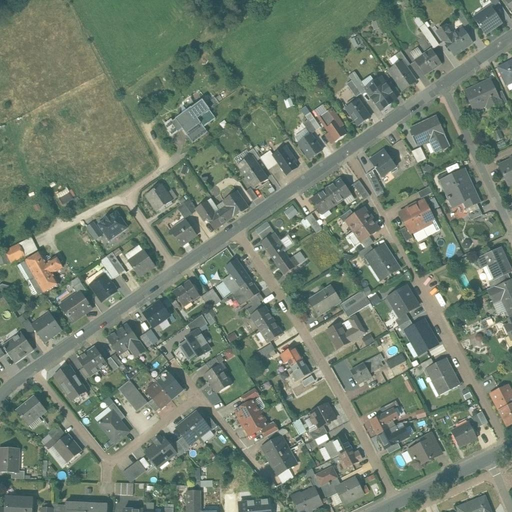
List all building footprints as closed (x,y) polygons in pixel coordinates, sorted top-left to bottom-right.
[(490,8),(475,19),(474,18),(474,19),(485,34),(501,23),(490,7),(490,8)] [(469,24),(460,11),(455,14),(464,27),(469,24)] [(464,27),(455,14),(453,16),(455,20),(437,32),(454,56),(473,43),(463,28),(464,27)] [(433,36),(429,31),(423,35),(433,49),(439,45),(438,44),(433,36)] [(442,41),(437,33),(433,36),(438,44),(442,41)] [(410,65),(401,52),(395,56),(400,62),(405,68),(410,65)] [(433,53),(425,58),(423,56),(414,62),(424,75),(440,64),(433,53)] [(405,68),(400,62),(389,69),(404,90),(415,83),(405,68)] [(511,62),(498,69),(507,87),(511,84),(511,62)] [(396,100),(381,78),(366,88),(367,90),(366,90),(380,111),(396,100)] [(355,86),(352,81),(346,84),(355,98),(361,94),(355,86)] [(361,82),(355,86),(361,94),(366,90),(367,90),(366,88),(361,82)] [(477,88),(483,99),(486,98),(492,111),(503,106),(497,94),(491,82),(477,88)] [(483,99),(477,88),(466,93),(473,109),(482,105),(480,101),(483,99)] [(508,104),(503,92),(497,94),(503,106),(508,104)] [(210,95),(206,98),(212,107),(216,104),(210,95)] [(203,100),(192,108),(191,108),(173,121),(179,130),(182,128),(193,143),(208,132),(204,127),(216,119),(210,111),(210,110),(203,100)] [(370,118),(358,100),(346,109),(358,126),(370,118)] [(332,109),(318,118),(326,129),(340,120),(332,109)] [(321,128),(310,113),(306,116),(316,131),(321,128)] [(436,118),(412,129),(420,146),(431,141),(436,153),(449,148),(443,135),(444,135),(436,118)] [(173,121),(172,120),(166,124),(172,136),(179,130),(173,121)] [(340,120),(326,129),(329,134),(326,136),(331,143),(334,141),(335,142),(347,134),(342,127),(344,126),(340,120)] [(316,132),(308,121),(303,124),(311,135),(316,132)] [(322,151),(311,135),(299,144),(310,160),(322,151)] [(297,162),(286,146),(273,155),(272,155),(278,163),(287,176),(298,168),(295,164),(297,162)] [(260,158),(253,148),(248,152),(251,157),(252,156),(255,162),(260,158)] [(420,148),(412,152),(418,164),(426,159),(420,148)] [(270,151),(260,158),(268,170),(278,163),(272,155),(273,155),(270,151)] [(386,151),(371,162),(382,177),(396,167),(386,151)] [(251,157),(238,166),(246,177),(260,168),(255,162),(252,156),(251,157)] [(511,161),(500,167),(509,185),(511,183),(511,161)] [(260,168),(246,177),(254,188),(267,179),(260,168)] [(466,169),(439,182),(452,210),(464,205),(466,210),(477,205),(481,202),(466,169)] [(384,193),(373,171),(366,176),(378,197),(384,193)] [(341,180),(326,190),(336,205),(351,194),(341,180)] [(370,196),(360,181),(354,185),(365,200),(370,196)] [(161,185),(146,195),(157,211),(165,205),(171,201),(172,201),(161,185)] [(430,187),(418,193),(421,199),(433,193),(430,187)] [(258,198),(251,188),(246,192),(253,201),(258,198)] [(336,205),(326,190),(311,201),(321,215),(336,205)] [(237,192),(224,201),(227,206),(220,211),(228,222),(240,213),(241,214),(248,209),(237,192)] [(59,199),(63,206),(74,201),(70,193),(59,199)] [(196,208),(190,199),(184,203),(192,215),(197,211),(195,209),(196,208)] [(215,213),(207,201),(196,208),(195,209),(197,211),(204,222),(207,220),(214,231),(228,222),(220,211),(220,210),(215,213)] [(425,201),(415,206),(414,205),(412,206),(424,230),(424,229),(428,236),(440,230),(435,220),(425,201)] [(192,215),(184,203),(177,208),(185,220),(192,215)] [(289,219),(298,213),(292,205),(283,211),(289,219)] [(477,205),(466,210),(471,221),(482,216),(477,205)] [(424,230),(412,206),(409,208),(409,209),(400,214),(407,227),(410,233),(411,233),(412,232),(413,233),(415,234),(414,235),(418,242),(428,236),(424,229),(424,230)] [(354,215),(346,221),(347,222),(354,232),(372,219),(364,208),(354,215)] [(351,210),(340,218),(344,223),(347,222),(346,221),(354,215),(351,210)] [(123,221),(117,212),(111,216),(110,215),(103,220),(104,221),(98,225),(104,234),(105,233),(108,238),(110,241),(127,229),(122,221),(123,221)] [(323,230),(312,214),(306,218),(317,234),(323,230)] [(372,219),(354,232),(361,243),(370,237),(379,230),(372,219)] [(186,221),(172,232),(182,246),(196,236),(186,221)] [(269,227),(258,235),(263,242),(274,234),(269,227)] [(407,227),(400,230),(407,242),(413,238),(411,233),(410,233),(407,227)] [(90,236),(94,244),(101,240),(97,232),(90,236)] [(285,249),(274,234),(263,242),(261,243),(275,263),(286,255),(284,251),(285,249)] [(370,237),(361,243),(366,249),(374,243),(370,237)] [(22,250),(25,256),(37,250),(31,239),(19,245),(22,250)] [(19,245),(6,251),(8,257),(22,250),(19,245)] [(399,269),(383,245),(374,252),(366,257),(366,258),(371,264),(382,280),(381,280),(382,281),(399,269)] [(130,262),(143,253),(138,246),(125,256),(130,262)] [(370,246),(358,254),(362,260),(366,258),(366,257),(374,252),(370,246)] [(501,248),(494,251),(494,254),(491,253),(478,259),(481,267),(484,268),(488,266),(491,272),(490,273),(492,277),(493,278),(494,278),(494,279),(495,280),(509,274),(511,273),(511,271),(507,263),(508,262),(506,259),(504,258),(505,256),(501,248)] [(22,250),(8,257),(11,263),(25,256),(22,250)] [(41,252),(18,265),(27,281),(29,280),(60,262),(56,257),(47,262),(41,252)] [(130,262),(129,263),(139,276),(154,265),(144,252),(143,253),(130,262)] [(125,271),(113,253),(107,257),(119,275),(125,271)] [(286,255),(275,263),(284,275),(297,266),(296,264),(299,263),(294,256),(289,260),(286,255)] [(119,275),(107,257),(100,261),(113,280),(119,275)] [(60,262),(29,280),(29,281),(30,280),(33,285),(29,287),(34,295),(37,293),(38,295),(43,292),(44,293),(59,284),(53,274),(63,268),(60,262)] [(242,268),(224,281),(232,293),(251,280),(242,268)] [(509,274),(495,280),(494,279),(490,281),(489,283),(492,289),(511,279),(509,274)] [(105,275),(90,286),(102,302),(117,292),(105,275)] [(492,289),(488,290),(493,301),(501,297),(507,311),(511,308),(511,279),(492,289)] [(232,293),(231,294),(240,306),(249,301),(250,300),(259,293),(260,293),(251,280),(232,293)] [(190,283),(174,292),(173,291),(173,292),(183,308),(184,307),(183,305),(188,302),(189,303),(198,296),(199,297),(200,297),(190,281),(189,281),(190,283)] [(81,282),(74,287),(78,294),(81,292),(83,296),(88,293),(81,282)] [(419,306),(406,287),(390,297),(393,303),(392,306),(395,310),(398,311),(402,317),(406,314),(419,306)] [(330,288),(308,301),(317,316),(339,302),(330,288)] [(221,301),(213,289),(208,293),(216,305),(221,301)] [(78,294),(61,306),(72,322),(92,309),(83,296),(81,292),(78,294)] [(363,292),(340,306),(344,312),(344,311),(366,298),(363,292)] [(216,305),(208,293),(202,297),(211,309),(216,305)] [(259,293),(250,300),(254,305),(254,306),(260,302),(261,302),(264,300),(259,293)] [(366,298),(344,311),(348,318),(371,304),(366,298)] [(159,302),(154,306),(155,308),(144,315),(153,328),(171,316),(161,303),(160,304),(159,302)] [(254,306),(254,305),(247,310),(251,316),(264,308),(261,302),(260,302),(254,306)] [(264,308),(251,316),(260,330),(273,321),(265,308),(264,308)] [(212,317),(216,315),(213,309),(204,314),(210,325),(215,322),(212,317)] [(33,325),(32,326),(35,330),(44,342),(62,330),(50,313),(33,325)] [(402,317),(395,321),(399,327),(410,320),(406,314),(402,317)] [(202,315),(187,326),(193,334),(198,330),(198,331),(208,324),(202,315)] [(345,334),(333,340),(338,349),(349,343),(349,342),(365,333),(363,330),(365,329),(364,327),(362,328),(355,316),(349,320),(354,329),(345,334)] [(28,319),(22,324),(29,334),(35,330),(32,326),(33,325),(28,319)] [(404,335),(406,334),(405,332),(414,327),(410,320),(399,327),(404,335)] [(273,321),(260,330),(269,343),(282,335),(273,321)] [(438,345),(424,321),(414,327),(405,332),(406,334),(419,356),(438,345)] [(333,340),(345,334),(339,324),(328,331),(333,340)] [(123,340),(134,333),(128,325),(118,332),(123,340)] [(160,341),(152,330),(145,334),(153,344),(154,345),(160,341)] [(193,334),(185,339),(187,342),(181,346),(189,359),(197,354),(199,357),(210,350),(198,331),(198,330),(193,334)] [(118,332),(108,339),(119,355),(129,348),(123,340),(118,332)] [(22,333),(4,346),(5,348),(5,349),(6,351),(7,351),(15,363),(33,350),(22,333)] [(134,333),(123,340),(129,348),(136,358),(146,351),(139,341),(134,333)] [(153,344),(145,334),(140,338),(148,348),(153,344)] [(373,340),(369,335),(362,339),(366,345),(373,340)] [(271,344),(258,353),(261,359),(275,350),(271,344)] [(295,347),(281,356),(286,364),(288,362),(291,367),(303,360),(295,347)] [(105,362),(96,348),(79,359),(91,376),(99,370),(104,377),(112,372),(105,362)] [(405,352),(385,362),(390,370),(409,359),(405,352)] [(380,354),(363,363),(370,374),(383,366),(380,362),(384,361),(380,354)] [(123,365),(115,355),(111,358),(119,367),(123,365)] [(273,355),(265,360),(268,364),(276,360),(273,355)] [(119,367),(111,358),(105,362),(112,372),(119,367)] [(216,358),(206,364),(209,370),(219,364),(216,358)] [(432,358),(421,364),(424,370),(429,367),(435,364),(432,358)] [(435,364),(429,367),(443,394),(460,385),(446,359),(435,364)] [(303,360),(291,367),(294,372),(292,374),(297,382),(310,373),(303,360)] [(363,363),(350,371),(359,385),(372,377),(370,374),(363,363)] [(69,366),(55,376),(64,389),(71,384),(75,390),(81,386),(77,380),(78,379),(69,366)] [(233,384),(220,366),(205,376),(206,377),(207,376),(213,385),(211,386),(217,394),(233,384)] [(157,383),(171,400),(183,391),(166,371),(155,380),(157,383)] [(312,376),(302,382),(305,387),(315,381),(312,376)] [(148,403),(129,381),(118,390),(137,412),(148,403)] [(171,400),(157,383),(146,392),(153,400),(160,409),(171,400)] [(511,423),(511,394),(507,386),(492,394),(508,426),(511,423)] [(255,389),(242,397),(247,405),(254,401),(260,398),(255,389)] [(47,412),(35,397),(16,412),(22,418),(21,419),(22,420),(23,419),(29,426),(47,412)] [(160,409),(153,400),(148,403),(155,413),(160,409)] [(247,405),(236,411),(243,423),(261,413),(254,401),(247,405)] [(396,401),(380,410),(382,415),(394,409),(394,410),(399,407),(396,401)] [(125,417),(114,403),(109,408),(112,412),(113,412),(120,421),(125,417)] [(327,403),(310,413),(312,417),(311,420),(314,424),(316,425),(318,428),(318,429),(324,426),(336,419),(327,403)] [(382,415),(370,422),(378,435),(396,426),(393,421),(398,418),(394,410),(394,409),(382,415)] [(120,421),(113,412),(112,412),(99,423),(115,444),(129,432),(120,421)] [(488,422),(483,412),(478,414),(483,425),(488,422)] [(204,421),(197,413),(187,421),(200,437),(209,429),(210,429),(204,421)] [(261,413),(243,423),(250,436),(261,430),(268,426),(268,425),(261,413)] [(483,425),(478,414),(473,417),(478,428),(483,425)] [(217,427),(209,417),(204,421),(210,429),(209,429),(211,431),(217,427)] [(299,419),(293,422),(299,434),(306,431),(299,419)] [(200,437),(187,421),(177,429),(184,437),(190,445),(190,444),(200,437)] [(274,422),(268,425),(268,426),(261,430),(265,438),(267,437),(278,431),(274,422)] [(470,424),(452,433),(459,447),(477,438),(470,424)] [(58,426),(48,434),(52,439),(62,430),(58,426)] [(318,428),(309,433),(313,441),(315,440),(326,434),(328,433),(324,426),(318,429),(318,428)] [(396,426),(378,435),(385,449),(386,448),(397,443),(409,436),(405,429),(399,432),(396,426)] [(62,430),(52,439),(57,444),(67,436),(62,430)] [(278,431),(267,437),(270,444),(282,437),(278,431)] [(436,444),(430,433),(420,438),(422,443),(427,441),(430,447),(436,444)] [(326,434),(315,440),(318,445),(329,440),(326,434)] [(74,443),(68,436),(69,435),(67,436),(57,444),(54,447),(61,454),(62,453),(69,462),(68,463),(68,464),(83,452),(74,442),(74,443)] [(345,435),(325,445),(332,459),(340,455),(352,449),(345,435)] [(190,445),(184,437),(178,441),(186,451),(192,446),(190,444),(190,445)] [(270,444),(263,448),(270,461),(289,451),(282,437),(270,444)] [(164,438),(145,453),(158,469),(176,454),(177,454),(171,447),(164,438)] [(186,451),(178,441),(171,447),(177,454),(176,454),(179,457),(186,451)] [(422,443),(409,450),(414,460),(413,464),(415,468),(419,469),(423,467),(424,463),(435,457),(430,447),(427,441),(422,443)] [(397,443),(386,448),(389,454),(400,449),(397,443)] [(436,444),(430,447),(435,457),(441,454),(436,444)] [(17,450),(0,449),(0,471),(12,472),(16,472),(16,471),(17,450)] [(352,449),(340,455),(343,460),(340,462),(344,469),(359,462),(362,460),(358,452),(355,454),(352,449)] [(289,451),(270,461),(278,476),(297,465),(289,451)] [(139,461),(123,473),(131,483),(146,471),(139,461)] [(200,468),(195,468),(195,486),(212,487),(212,480),(200,479),(200,468)] [(332,468),(316,476),(321,487),(338,478),(332,468)] [(25,471),(16,471),(16,472),(12,472),(11,479),(25,479),(25,471)] [(316,476),(309,479),(314,489),(315,489),(316,490),(321,487),(316,476)] [(277,487),(270,477),(264,481),(271,490),(277,487)] [(338,478),(321,487),(327,499),(332,497),(338,494),(335,488),(341,485),(338,478)] [(341,485),(335,488),(338,494),(343,503),(344,505),(364,495),(355,478),(341,485)] [(314,489),(302,495),(301,493),(292,498),(298,511),(310,511),(312,511),(312,509),(321,504),(322,505),(323,504),(316,490),(315,489),(314,489)] [(201,492),(188,493),(188,511),(201,511),(201,495),(201,492)] [(338,494),(332,497),(337,506),(343,503),(338,494)] [(492,511),(486,497),(459,507),(460,511),(492,511)] [(18,511),(20,498),(6,498),(5,510),(5,511),(18,511)] [(20,498),(18,511),(33,511),(34,499),(20,498)] [(269,501),(240,504),(240,503),(240,504),(240,511),(270,511),(269,500),(269,501)]
